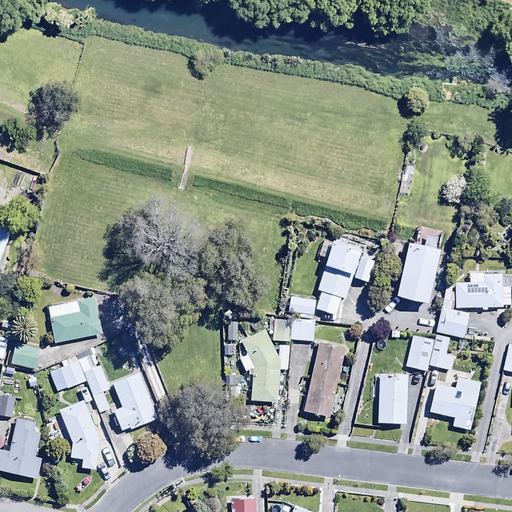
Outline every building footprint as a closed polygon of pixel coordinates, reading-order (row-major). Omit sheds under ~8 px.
[(0,254),(10,227),(0,223),(0,254)] [(426,240),(423,251),(408,248),(396,302),(427,309),(440,255),(436,254),(439,243),(426,240)] [(345,303),(361,253),(333,244),(317,294),(345,303)] [(454,287),(454,311),(502,310),(502,309),(510,309),(509,291),(502,291),(502,277),(469,278),(469,286),(454,287)] [(93,296),(47,306),(54,341),(101,332),(93,296)] [(343,307),(318,304),(315,325),(340,328),(343,307)] [(441,310),(435,334),(461,341),(467,316),(441,310)] [(291,322),(291,328),(273,327),(272,344),(290,345),(290,343),(313,344),(315,324),(291,322)] [(277,407),(279,373),(287,374),(288,349),(278,348),(278,359),(264,333),(241,345),(248,358),(239,362),(245,375),(252,372),(251,405),(277,407)] [(457,342),(435,337),(433,347),(428,368),(450,373),(457,342)] [(52,340),(42,345),(47,353),(59,348),(56,342),(53,344),(52,340)] [(14,341),(9,363),(34,370),(40,348),(14,341)] [(428,368),(433,347),(411,342),(404,371),(426,376),(428,368)] [(223,347),(224,358),(235,358),(234,346),(223,347)] [(345,352),(318,346),(303,415),(330,421),(345,352)] [(511,346),(508,346),(502,373),(511,375),(511,346)] [(78,361),(85,380),(97,412),(108,408),(101,390),(108,388),(100,364),(86,369),(82,359),(78,361)] [(85,380),(78,361),(58,368),(65,387),(85,380)] [(120,429),(129,425),(130,427),(156,416),(137,371),(110,382),(120,406),(112,409),(120,429)] [(235,377),(224,378),(224,389),(236,389),(235,377)] [(371,401),(378,402),(378,428),(405,428),(407,379),(372,378),(371,401)] [(428,416),(453,422),(452,430),(470,434),(481,386),(458,381),(455,391),(435,387),(428,416)] [(15,395),(0,394),(0,415),(13,417),(15,395)] [(97,443),(82,399),(58,408),(70,442),(69,456),(81,458),(80,465),(95,467),(97,443)] [(33,420),(14,415),(5,449),(0,448),(0,468),(35,478),(41,457),(33,455),(39,430),(31,428),(33,420)] [(254,511),(254,502),(231,503),(230,511),(254,511)]
